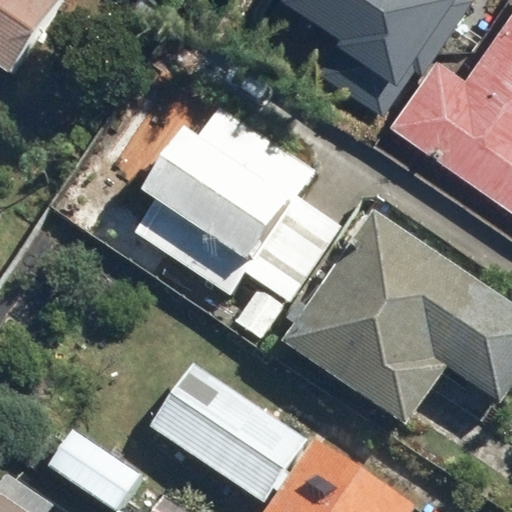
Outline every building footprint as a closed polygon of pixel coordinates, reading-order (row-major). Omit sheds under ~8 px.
[(0,0),(0,67),(14,77),(66,1),(63,0),(0,0)] [(286,0),(285,2),(340,37),(318,71),(384,114),(415,65),(424,71),(468,4),(461,0),(286,0)] [(444,55),(398,121),(511,200),(511,17),(472,74),(444,55)] [(161,203),(140,233),(238,300),(323,176),(225,110),(205,139),(198,134),(154,199),(161,203)] [(511,302),(380,214),(290,347),(416,432),(456,374),(509,410),(511,404),(511,302)] [(263,300),(240,335),(265,352),(288,317),(263,300)] [(198,366),(156,429),(270,505),(313,441),(198,366)] [(79,434),(55,469),(115,511),(126,511),(147,482),(79,434)] [(318,442),(272,511),(417,511),(420,508),(318,442)] [(30,511),(0,491),(0,511),(30,511)] [(187,511),(165,497),(154,511),(187,511)]
